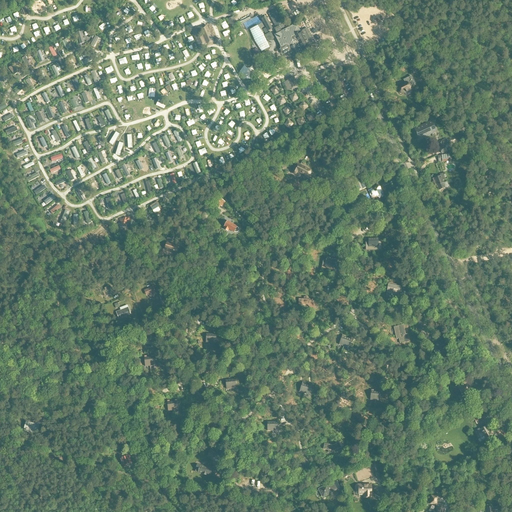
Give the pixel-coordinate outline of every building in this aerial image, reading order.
[(130,20),(135,15),(128,9),(123,14),(130,20)] [(276,10),(268,14),(277,31),(285,27),(276,10)] [(237,24),(233,17),(227,20),(231,27),(237,24)] [(273,29),(266,17),(262,19),(268,31),(273,29)] [(103,19),(99,29),(103,30),(107,20),(103,19)] [(135,21),(132,28),(141,31),(144,25),(135,21)] [(301,32),(296,24),(274,35),(281,48),(287,44),(294,57),(304,52),(306,51),(308,55),(313,52),(312,50),(317,47),(315,43),(313,44),(309,38),(305,30),(301,32)] [(206,47),(214,43),(206,25),(192,31),(199,48),(206,45),(206,47)] [(266,35),(264,36),(265,38),(267,42),(271,40),(271,41),(274,39),(271,32),(268,34),(266,35)] [(134,37),(135,43),(146,41),(144,34),(134,37)] [(99,38),(95,36),(90,45),(94,47),(99,38)] [(57,56),(52,46),(49,48),(53,58),(57,56)] [(31,67),(26,57),(22,59),(27,69),(31,67)] [(74,69),(70,60),(66,62),(70,71),(74,69)] [(415,61),(411,63),(415,71),(419,69),(415,61)] [(52,66),(51,67),(56,77),(60,75),(55,65),(54,66),(52,66)] [(12,66),(8,68),(14,75),(17,73),(12,66)] [(287,91),(290,90),(290,91),(298,87),(293,76),(287,79),(287,81),(283,83),(287,91)] [(409,90),(409,89),(410,89),(408,84),(408,82),(411,81),(410,77),(404,80),(405,83),(398,87),(399,90),(399,91),(399,92),(399,93),(400,93),(401,93),(404,91),(404,92),(405,94),(407,94),(409,93),(409,92),(409,90)] [(35,89),(29,79),(26,81),(32,91),(35,89)] [(72,81),(77,91),(81,89),(76,79),(72,81)] [(22,85),(15,92),(17,94),(24,88),(22,85)] [(60,86),(56,88),(61,98),(65,96),(60,86)] [(276,87),(275,88),(270,91),(274,96),(280,92),(276,87)] [(45,93),(42,95),(46,103),(47,103),(50,102),(45,93)] [(295,93),(294,94),(289,97),(292,103),(298,99),(295,93)] [(283,97),(282,97),(276,100),(280,107),(286,103),(283,97)] [(303,101),(303,102),(298,107),(304,111),(308,106),(303,101)] [(287,106),(286,108),(282,111),(287,116),(292,112),(287,106)] [(50,107),(47,108),(51,119),(55,117),(50,107)] [(108,110),(105,112),(109,122),(110,121),(112,120),(113,120),(108,110)] [(312,113),(311,113),(306,116),(309,122),(315,120),(312,113)] [(5,122),(14,117),(12,114),(3,119),(5,122)] [(106,126),(101,116),(97,118),(102,128),(106,126)] [(303,118),(300,119),(296,121),(299,127),(306,124),(303,118)] [(288,120),(284,126),(290,130),(294,124),(288,120)] [(432,122),(415,130),(419,139),(436,131),(432,122)] [(140,124),(132,131),(135,134),(143,127),(140,124)] [(66,125),(62,127),(66,137),(70,136),(66,125)] [(8,136),(18,131),(16,127),(6,132),(8,136)] [(140,138),(150,132),(147,129),(138,135),(140,138)] [(55,131),(52,132),(57,143),(60,141),(55,131)] [(177,131),(174,132),(178,142),(182,140),(177,131)] [(109,143),(113,146),(119,135),(115,133),(109,143)] [(166,136),(163,137),(163,138),(167,148),(171,146),(170,144),(166,136)] [(447,152),(441,141),(437,143),(439,148),(442,154),(447,152)] [(115,156),(120,158),(124,145),(119,143),(115,156)] [(156,143),(152,144),(157,154),(161,152),(156,143)] [(80,158),(75,147),(71,149),(76,159),(80,158)] [(28,156),(26,151),(16,155),(18,160),(28,156)] [(98,154),(102,164),(106,163),(101,152),(98,154)] [(442,164),(442,162),(450,161),(449,153),(441,154),(441,155),(437,156),(438,160),(438,162),(439,162),(439,164),(442,164)] [(62,154),(51,158),(52,162),(63,158),(62,154)] [(97,168),(91,159),(88,161),(93,170),(97,168)] [(139,160),(136,162),(140,171),(144,169),(139,160)] [(311,172),(312,169),(311,169),(304,166),(297,163),(292,172),(292,173),(293,174),(294,175),(295,175),(296,175),(297,175),(298,172),(308,177),(309,175),(310,175),(311,175),(311,174),(311,173),(311,172)] [(127,178),(130,176),(125,167),(122,168),(127,178)] [(70,170),(66,172),(71,182),(74,180),(70,170)] [(123,180),(118,170),(115,172),(120,181),(123,180)] [(38,173),(26,179),(28,182),(39,176),(38,173)] [(433,179),(436,185),(436,184),(439,191),(446,188),(445,188),(448,186),(446,182),(444,183),(443,181),(448,178),(445,173),(440,175),(440,176),(433,179)] [(108,185),(111,183),(106,174),(103,176),(103,177),(107,184),(108,185)] [(366,188),(362,180),(355,183),(359,191),(366,188)] [(44,184),(34,191),(36,195),(47,188),(44,184)] [(370,190),(374,198),(379,196),(380,198),(383,196),(380,189),(381,189),(379,186),(370,190)] [(79,191),(76,192),(81,202),(85,200),(79,191)] [(46,205),(55,198),(53,195),(44,201),(46,205)] [(218,208),(223,201),(219,197),(214,204),(218,208)] [(157,202),(153,204),(150,205),(151,207),(155,214),(156,213),(157,216),(161,214),(159,211),(162,209),(157,202)] [(52,214),(60,207),(58,205),(50,212),(52,214)] [(70,212),(65,210),(60,223),(65,225),(70,212)] [(131,220),(130,216),(126,218),(125,217),(122,219),(122,218),(120,219),(121,222),(119,222),(121,226),(124,225),(126,227),(129,225),(128,223),(129,222),(128,221),(131,220)] [(224,227),(225,227),(224,229),(228,231),(229,229),(231,231),(231,232),(234,233),(234,232),(235,232),(237,232),(239,230),(238,228),(237,227),(234,226),(227,222),(224,227)] [(165,250),(175,253),(178,246),(167,242),(165,250)] [(101,266),(103,265),(101,260),(99,261),(99,260),(93,263),(95,269),(101,266)] [(388,284),(387,292),(394,293),(393,294),(399,296),(400,287),(388,284)] [(106,290),(104,291),(103,292),(105,297),(107,296),(115,293),(112,288),(111,288),(109,289),(108,287),(105,289),(106,290)] [(151,296),(156,294),(153,287),(144,291),(146,295),(150,293),(151,296)] [(310,299),(308,305),(312,309),(316,305),(314,303),(315,302),(313,299),(311,301),(310,299)] [(120,319),(131,314),(128,308),(122,310),(122,311),(117,313),(120,319)] [(456,342),(445,347),(449,356),(460,351),(456,342)] [(464,383),(458,387),(463,396),(469,392),(464,383)] [(476,424),(486,419),(483,414),(481,415),(480,413),(473,417),(474,419),(476,424)] [(36,433),(39,424),(26,421),(24,430),(36,433)] [(486,439),(492,436),(489,430),(490,430),(487,426),(480,429),(486,439)] [(333,445),(334,452),(336,451),(337,452),(340,450),(339,449),(344,446),(341,441),(333,446),(333,445)] [(333,451),(334,452),(333,445),(324,444),(323,449),(326,450),(329,450),(328,453),(332,453),(333,451)] [(209,449),(207,457),(217,459),(219,451),(209,449)] [(130,455),(124,457),(120,459),(124,468),(128,466),(128,464),(132,463),(130,459),(131,458),(130,455)] [(371,461),(376,478),(381,477),(375,460),(371,461)] [(400,460),(390,465),(392,470),(403,465),(400,460)] [(214,477),(215,469),(197,465),(195,472),(214,477)] [(333,482),(319,489),(323,498),(332,494),(331,492),(336,489),(333,482)] [(358,491),(358,494),(359,494),(359,496),(364,496),(364,498),(372,498),(373,486),(358,486),(357,486),(356,487),(356,488),(356,489),(357,490),(358,490),(358,491)] [(436,506),(438,497),(430,496),(429,505),(436,506)] [(446,504),(444,504),(438,503),(436,511),(444,511),(444,509),(445,509),(446,504)]
